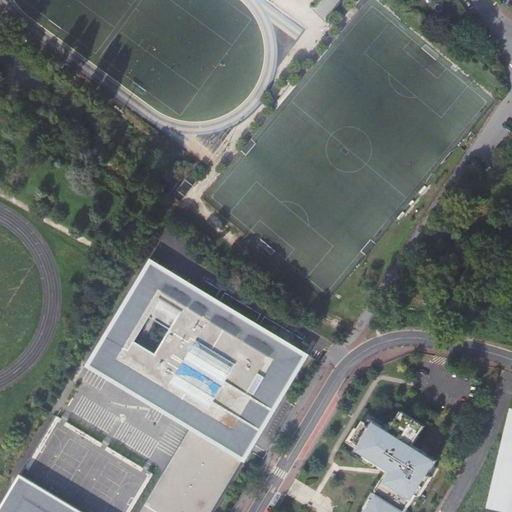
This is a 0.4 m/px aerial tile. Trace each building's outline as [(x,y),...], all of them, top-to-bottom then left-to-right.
[(215,511),(260,437),(282,400),(284,401),(311,356),(152,260),(87,368),(190,430),(140,511),(84,511),(24,473),(0,511),(215,511)] [(427,456),(413,447),(420,435),(418,433),(423,425),(404,414),(399,422),(397,421),(392,429),(390,432),(384,428),(371,420),(368,425),(363,422),(358,431),(351,441),(362,448),(360,452),(366,456),(365,458),(366,459),(376,465),(388,472),(392,475),(378,497),(375,502),(372,500),(366,510),(364,511),(405,511),(416,495),(420,498),(432,478),(428,476),(434,466),(425,460),(427,456)] [(426,427),(423,425),(418,433),(420,435),(426,427)] [(351,441),(358,431),(355,429),(346,443),(360,452),(362,448),(351,441)] [(434,466),(436,462),(427,456),(425,460),(434,466)] [(366,459),(364,462),(374,468),(376,465),(366,459)] [(511,466),(502,507),(511,509),(511,466)] [(392,475),(388,472),(376,491),(377,492),(375,495),(378,497),(392,475)] [(375,495),(373,494),(364,508),(366,510),(372,500),(375,502),(378,497),(375,495)]
